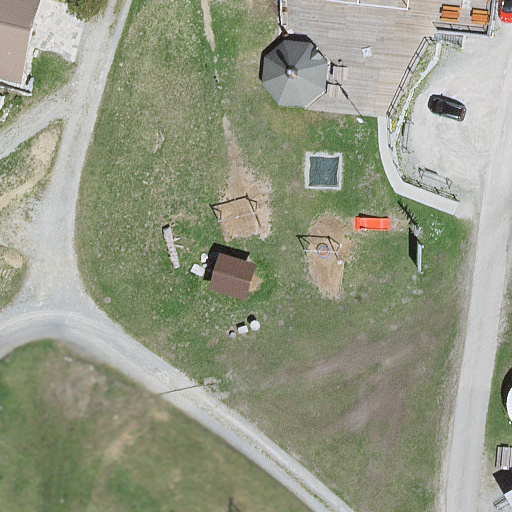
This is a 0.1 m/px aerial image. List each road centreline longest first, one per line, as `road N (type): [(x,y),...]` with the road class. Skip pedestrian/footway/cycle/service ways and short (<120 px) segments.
road 1 (unclassified): [(461,511),(472,388),(511,144)]
road 2 (track): [(73,320),(60,253),(89,88),(119,0)]
road 3 (track): [(329,511),(232,428),(73,320)]
